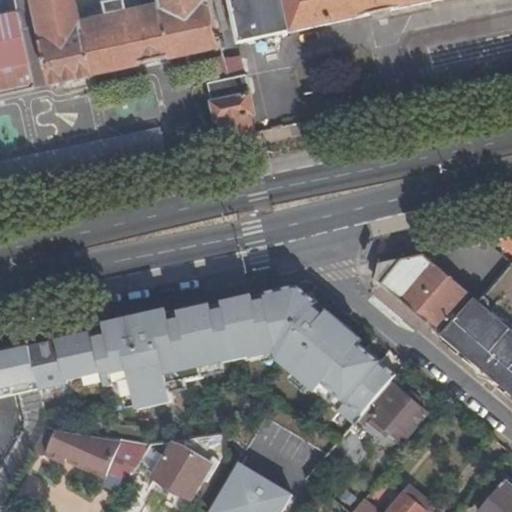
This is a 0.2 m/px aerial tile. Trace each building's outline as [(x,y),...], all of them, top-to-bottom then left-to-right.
[(0,18),(18,15),(14,0),(0,3),(0,18)] [(158,0),(161,11),(140,15),(136,0),(37,0),(35,0),(45,46),(41,47),(51,89),(96,79),(96,77),(221,51),(218,32),(230,29),(224,3),(211,6),(209,0),(229,0),(240,46),(258,41),(260,54),(278,49),(276,38),(448,0),(158,0)] [(0,98),(35,90),(18,15),(0,18),(0,98)] [(213,59),(218,84),(228,82),(227,79),(224,62),(223,57),(213,59)] [(229,61),(224,62),(227,79),(233,78),(229,61)] [(222,124),(226,142),(242,139),(254,136),(250,118),(255,117),(247,78),(228,82),(218,84),(208,87),(217,125),(222,124)] [(0,165),(0,192),(34,184),(96,171),(172,154),(167,129),(0,165)] [(511,224),(502,227),(505,240),(511,238),(511,224)] [(511,238),(505,240),(497,242),(511,253),(511,238)] [(447,318),(467,294),(425,258),(382,267),(378,283),(443,337),(454,324),(447,318)] [(446,340),(511,396),(511,269),(483,305),(478,301),(446,340)] [(308,387),(354,333),(305,289),(262,298),(273,350),(275,360),(280,359),(281,367),(308,387)] [(273,350),(262,298),(223,307),(170,319),(169,314),(126,323),(132,349),(145,410),(174,405),(171,388),(206,381),(204,371),(253,362),(253,363),(275,360),(273,350)] [(132,349),(126,323),(108,327),(109,332),(72,340),(31,349),(41,391),(69,384),(69,381),(105,374),(108,388),(134,383),(139,412),(145,410),(132,349)] [(393,386),(400,378),(362,346),(365,342),(354,333),(308,387),(347,417),(359,426),(376,406),(393,386)] [(31,349),(30,344),(0,350),(0,406),(42,396),(41,391),(31,349)] [(428,415),(393,386),(376,406),(383,412),(376,420),(404,444),(428,415)] [(64,433),(50,431),(45,439),(59,444),(64,433)] [(153,447),(132,444),(64,433),(59,444),(52,455),(69,463),(71,458),(114,480),(115,477),(130,486),(153,447)] [(212,466),(175,444),(151,485),(168,496),(172,490),(191,501),(212,466)] [(285,511),(295,497),(243,466),(215,511),(285,511)] [(511,511),(511,485),(509,483),(484,511),(511,511)] [(76,511),(80,511),(86,498),(67,491),(61,506),(76,511)] [(99,511),(106,500),(95,494),(84,511),(99,511)] [(429,511),(409,494),(393,511),(429,511)] [(377,511),(366,502),(357,511),(377,511)]
